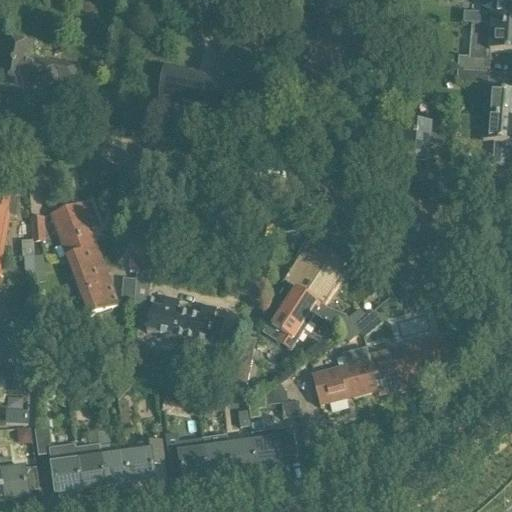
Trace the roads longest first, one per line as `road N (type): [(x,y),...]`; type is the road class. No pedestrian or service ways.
road 1 (residential): [(511,235),(0,123)]
road 2 (residential): [(353,511),(451,465),(511,405)]
